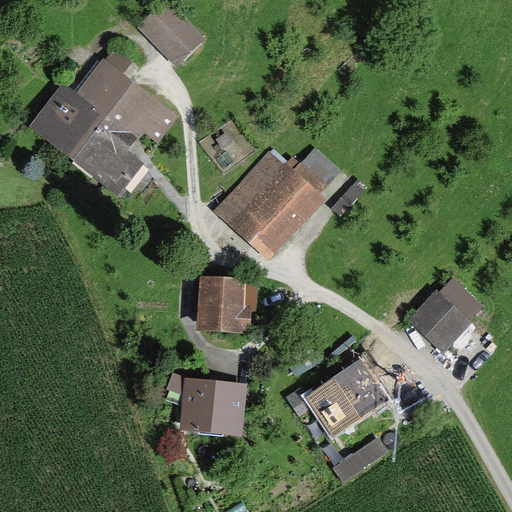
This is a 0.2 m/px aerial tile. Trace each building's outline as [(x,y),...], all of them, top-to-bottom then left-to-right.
[(198,39),(167,7),(145,28),(176,61),(198,39)] [(108,120),(128,135),(137,125),(152,105),(152,103),(110,71),(86,102),(65,87),(37,124),(79,156),(108,120)] [(166,108),(163,112),(152,105),(137,125),(150,134),(148,136),(156,142),(176,116),(166,108)] [(139,162),(120,147),(128,135),(108,120),(79,156),(120,187),(139,162)] [(286,166),(283,168),(317,196),(339,174),(315,152),(302,167),(301,166),(294,173),(286,166)] [(264,253),(317,196),(283,168),(268,155),(216,211),(264,253)] [(246,329),(247,312),(252,312),(254,287),(218,284),(218,273),(208,273),(207,284),(202,283),(199,327),(204,327),(204,328),(235,330),(235,329),(246,329)] [(464,323),(437,297),(415,321),(442,347),(464,323)] [(337,432),(351,423),(348,418),(378,399),(360,372),(316,400),(337,432)] [(189,384),(185,427),(237,432),(242,389),(189,384)] [(289,398),(300,414),(313,406),(301,389),(289,398)]
